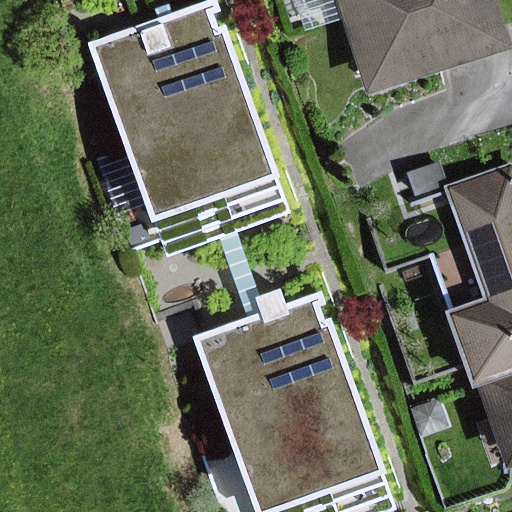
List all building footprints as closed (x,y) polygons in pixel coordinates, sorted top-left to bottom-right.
[(151,17),(78,42),(153,258),(282,214),(216,25),(210,27),(205,12),(211,10),(207,0),(199,0),(164,12),(161,3),(147,8),(151,17)] [(504,49),(488,0),(288,0),(298,30),(334,19),(357,94),(504,49)] [(408,195),(442,183),(433,159),(399,172),(408,195)] [(511,168),(510,162),(435,186),(473,301),(435,314),(461,391),(472,389),(511,375),(511,168)] [(251,314),(184,337),(244,511),(374,511),(387,508),(321,318),(315,321),(310,306),(316,304),(312,292),(276,305),(271,291),(246,299),(251,314)] [(511,375),(472,389),(499,468),(511,463),(511,375)] [(460,420),(450,392),(421,403),(431,431),(460,420)]
